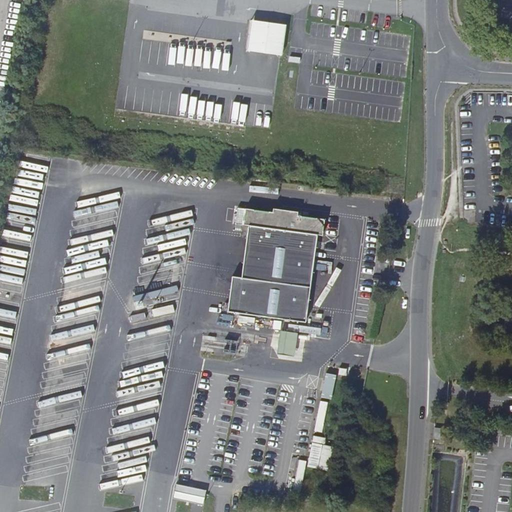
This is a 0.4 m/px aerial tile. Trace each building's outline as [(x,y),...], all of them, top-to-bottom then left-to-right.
[(273,213),(246,209),(239,208),(237,224),(244,225),(250,226),(243,279),(244,279),(311,289),(316,250),(318,236),(323,237),(325,220),(299,217),(299,213),(274,209),(273,213)] [(301,322),(304,299),(287,297),(284,319),(301,322)] [(331,398),(336,374),(327,372),(322,396),(331,398)] [(316,430),(321,431),(324,417),(318,416),(316,430)] [(308,466),(330,470),(334,446),(325,444),(327,437),(314,435),(308,466)] [(204,503),(207,490),(177,483),(174,496),(204,503)]
